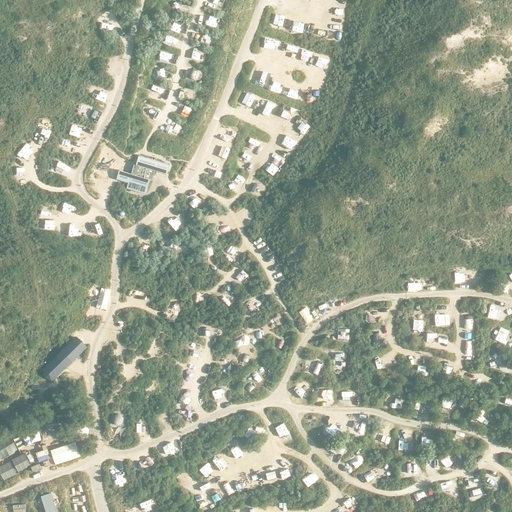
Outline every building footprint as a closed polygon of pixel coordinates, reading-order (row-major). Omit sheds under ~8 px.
[(213,25),(214,15),(206,15),(205,24),(213,25)] [(315,78),(313,88),(323,90),(325,80),(315,78)] [(282,95),(286,83),(280,81),(277,93),(282,95)] [(130,174),(126,188),(145,194),(150,180),(152,180),(155,171),(167,174),(170,165),(157,161),(138,156),(135,165),(133,164),(130,174)] [(55,157),(52,166),(60,169),(63,160),(55,157)] [(24,171),(25,163),(16,162),(15,170),(24,171)] [(494,308),(488,307),(487,319),(507,320),(507,305),(494,305),(494,308)] [(463,328),(473,327),(472,311),(462,312),(463,328)] [(373,312),(364,314),(365,323),(375,321),(373,312)] [(310,325),(318,321),(314,313),(306,316),(310,325)] [(436,315),(435,324),(445,325),(445,316),(436,315)] [(376,345),(385,343),(382,328),(373,330),(376,345)] [(425,343),(437,344),(438,334),(426,334),(425,343)] [(51,382),(88,349),(77,336),(41,370),(45,378),(51,382)] [(337,363),(345,364),(347,354),(338,353),(337,363)] [(316,374),(317,364),(306,362),(304,372),(316,374)] [(360,406),(360,396),(350,396),(349,405),(360,406)] [(416,402),(416,413),(428,414),(429,403),(416,402)] [(113,416),(112,430),(120,430),(121,417),(113,416)] [(408,441),(409,430),(398,430),(398,441),(408,441)] [(373,433),(370,443),(380,447),(384,437),(373,433)] [(0,439),(0,458),(18,451),(12,435),(0,439)] [(234,450),(241,445),(236,438),(230,443),(234,450)] [(50,449),(56,464),(80,455),(75,441),(50,449)] [(38,461),(49,458),(47,449),(36,451),(38,461)] [(17,470),(30,466),(26,453),(13,457),(17,470)] [(140,460),(145,468),(155,462),(149,454),(140,460)] [(426,469),(435,468),(434,459),(425,460),(426,469)] [(455,460),(442,461),(443,469),(456,468),(455,460)] [(11,461),(0,465),(0,472),(3,479),(16,474),(11,461)] [(415,465),(399,466),(399,476),(415,475),(415,465)] [(374,469),(364,473),(368,482),(378,477),(374,469)] [(493,481),(493,469),(485,469),(485,481),(493,481)] [(469,479),(470,490),(480,489),(479,478),(469,479)] [(442,492),(452,494),(454,485),(444,483),(442,492)] [(57,511),(51,492),(41,496),(45,511),(57,511)] [(423,492),(413,494),(415,501),(424,499),(423,492)] [(13,504),(13,511),(25,511),(26,503),(13,504)]
